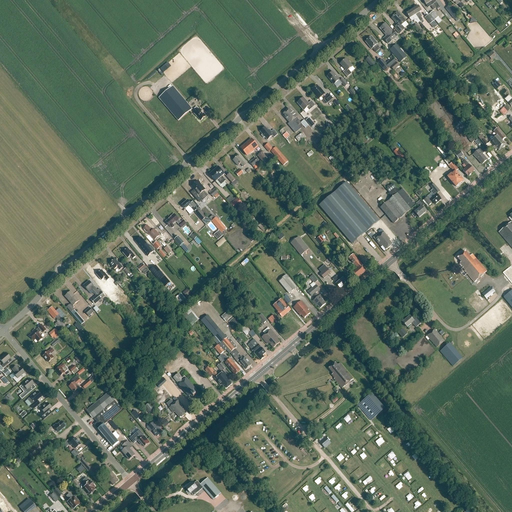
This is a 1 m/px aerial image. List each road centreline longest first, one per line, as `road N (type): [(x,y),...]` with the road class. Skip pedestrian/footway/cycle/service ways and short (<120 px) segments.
road 1 (unclassified): [(2,330),(56,273),(378,0)]
road 2 (tertiary): [(130,482),(511,159)]
road 3 (residential): [(130,482),(2,330)]
